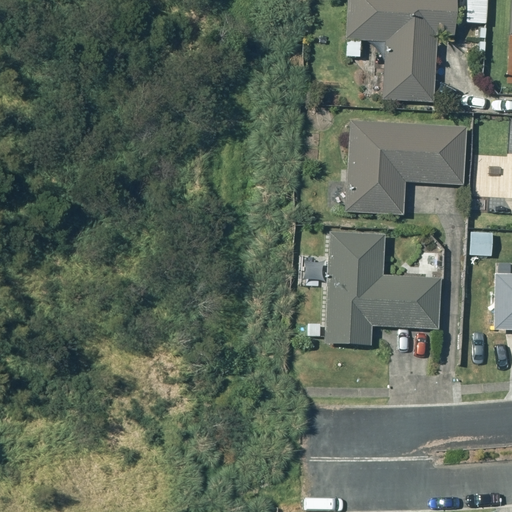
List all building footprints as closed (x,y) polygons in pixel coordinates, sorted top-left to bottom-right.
[(339,0),(338,41),(377,43),(374,102),(426,104),(429,37),(447,38),(448,0),(339,0)] [(511,0),(503,0),(501,36),(511,36),(511,0)] [(342,123),(336,214),(395,217),(397,183),(454,186),(458,129),(342,123)] [(321,235),(317,345),(363,347),(364,329),(431,332),(433,281),(374,278),(376,237),(321,235)] [(511,277),(467,275),(464,340),(511,342),(511,277)] [(313,325),(301,325),(301,337),(313,337),(313,325)]
